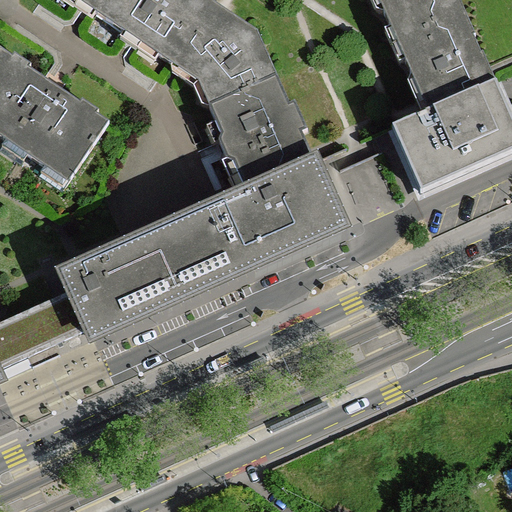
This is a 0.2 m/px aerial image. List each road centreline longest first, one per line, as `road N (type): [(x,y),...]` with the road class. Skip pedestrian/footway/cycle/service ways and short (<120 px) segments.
road 1 (secondary): [(511,233),(0,463)]
road 2 (secondary): [(234,464),(511,333)]
